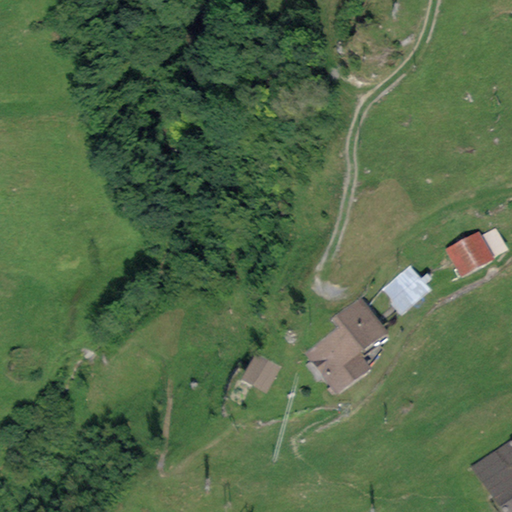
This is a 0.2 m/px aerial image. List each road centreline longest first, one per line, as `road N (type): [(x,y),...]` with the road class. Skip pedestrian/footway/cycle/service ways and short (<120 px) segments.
road 1 (track): [(511,191),(437,217),(350,291),(323,289),(319,279),(351,183),(353,128),(371,97),(413,61),(434,0)]
road 2 (track): [(511,252),(419,309),(377,375),(346,403)]
